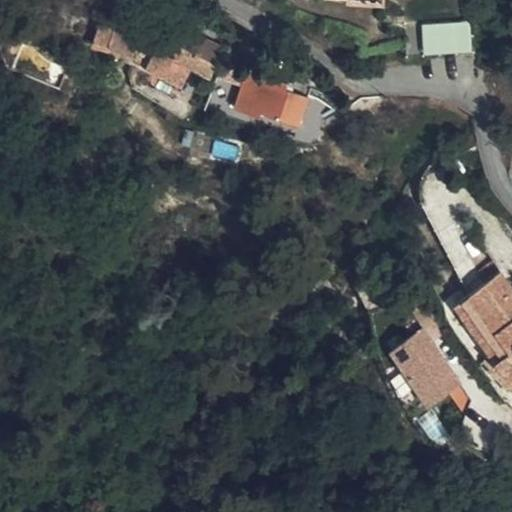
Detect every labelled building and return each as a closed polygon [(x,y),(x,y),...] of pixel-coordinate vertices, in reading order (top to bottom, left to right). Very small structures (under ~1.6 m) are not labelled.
[(135,43),(151,48),(170,23),(150,14),(139,35),(100,23),(93,43),(131,55),(135,43)] [(425,49),(475,46),(472,15),(423,19),(425,49)] [(170,23),(151,48),(154,49),(145,67),(181,85),(192,66),(209,73),(222,46),(170,23)] [(302,103),(242,82),(235,107),(259,114),(261,109),(296,120),(302,103)] [(493,359),(511,377),(511,289),(499,272),(455,301),(493,359)] [(425,320),(390,343),(429,401),(464,378),(425,320)]
